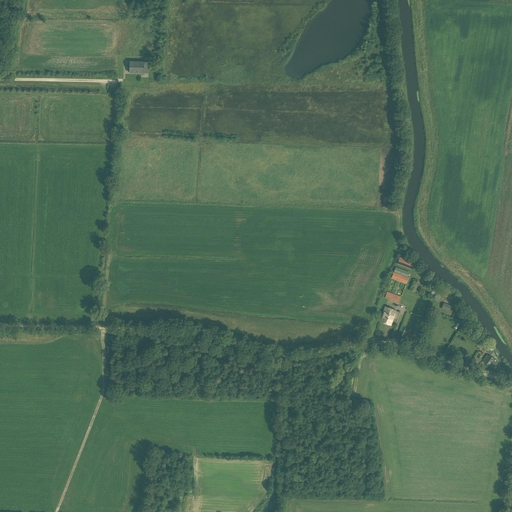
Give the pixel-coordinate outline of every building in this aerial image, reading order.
[(149,62),(130,61),(130,73),(149,74),(149,62)] [(400,257),(397,264),(411,269),(414,263),(400,257)] [(409,272),(396,267),(392,278),(406,284),(408,277),(407,277),(409,272)] [(419,282),(414,280),(410,289),(414,292),(419,282)] [(387,292),(384,298),(399,303),(401,297),(387,292)] [(452,302),(445,300),(441,309),(449,311),(452,302)] [(385,306),(380,321),(390,325),(392,320),(396,321),(399,312),(396,311),(396,310),(385,306)] [(487,355),(483,360),(485,362),(488,365),(491,362),(495,365),(498,361),(489,355),(489,356),(487,355)]
